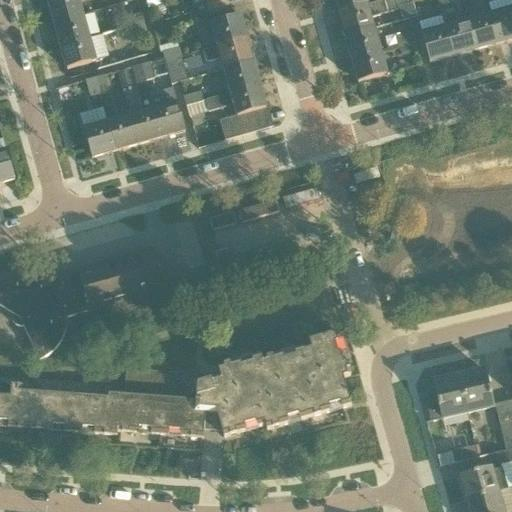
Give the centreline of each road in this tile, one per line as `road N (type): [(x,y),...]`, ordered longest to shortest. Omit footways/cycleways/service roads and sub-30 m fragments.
road 1 (residential): [(56,217),(308,139)]
road 2 (residential): [(405,477),(385,388),(401,343),(511,313)]
road 3 (residential): [(308,139),(511,81)]
road 4 (residential): [(56,217),(0,25)]
road 5 (residential): [(259,511),(338,500),(405,477)]
road 6 (residential): [(308,139),(269,0)]
road 7 (residential): [(0,501),(137,511)]
